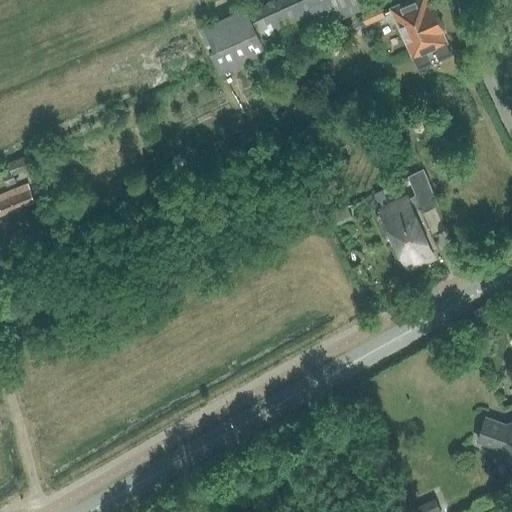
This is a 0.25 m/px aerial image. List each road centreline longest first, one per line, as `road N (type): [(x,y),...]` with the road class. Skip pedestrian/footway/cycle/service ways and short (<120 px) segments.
road 1 (tertiary): [(92,511),(511,275)]
road 2 (track): [(15,411),(281,280),(325,280),(365,332)]
road 3 (track): [(0,123),(122,55),(143,53)]
road 4 (unclassified): [(511,130),(461,0)]
